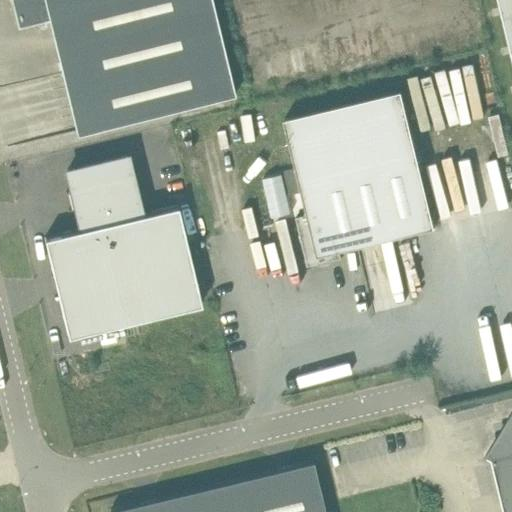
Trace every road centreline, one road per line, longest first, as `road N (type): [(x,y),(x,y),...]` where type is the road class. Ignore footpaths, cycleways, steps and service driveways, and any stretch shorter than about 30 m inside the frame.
road 1 (unclassified): [(36,486),(433,389)]
road 2 (unclassified): [(36,486),(0,335)]
